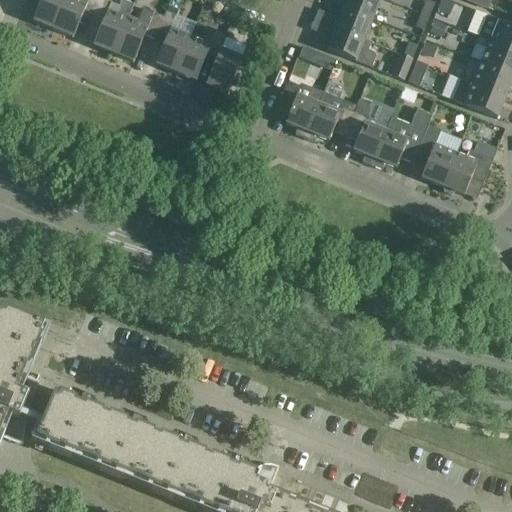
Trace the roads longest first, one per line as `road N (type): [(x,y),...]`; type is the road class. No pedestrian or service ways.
road 1 (residential): [(486,511),(81,348)]
road 2 (tertiary): [(325,315),(302,297),(0,177)]
road 3 (tertiary): [(0,215),(325,315)]
road 4 (residential): [(511,230),(474,228),(251,136)]
road 5 (residential): [(251,136),(0,33)]
road 6 (tertiary): [(511,376),(325,315)]
